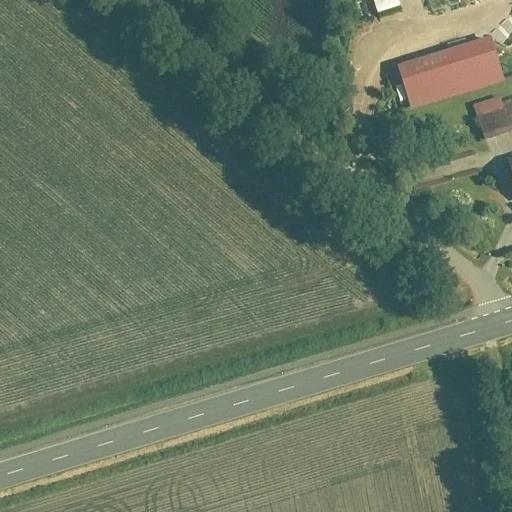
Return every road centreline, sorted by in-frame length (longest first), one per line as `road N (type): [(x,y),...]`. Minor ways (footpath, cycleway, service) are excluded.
road 1 (secondary): [(0,481),(506,328)]
road 2 (unclassified): [(506,328),(500,310),(144,0)]
